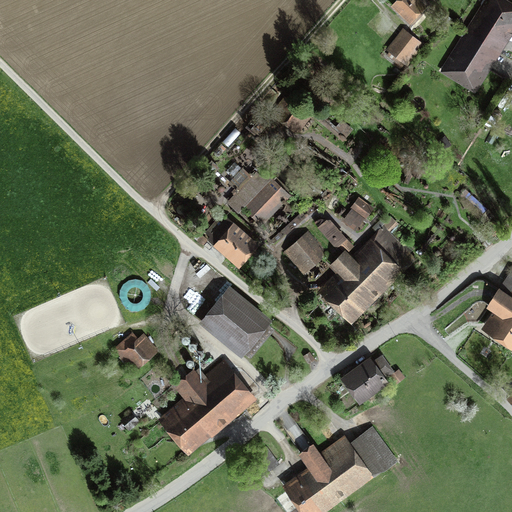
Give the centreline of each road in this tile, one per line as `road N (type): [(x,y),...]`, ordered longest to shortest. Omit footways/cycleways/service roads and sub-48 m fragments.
road 1 (track): [(0,66),(150,208),(343,0)]
road 2 (residential): [(136,511),(330,367)]
road 3 (residential): [(330,367),(150,208)]
road 4 (residential): [(411,318),(511,414)]
road 5 (residential): [(511,234),(411,318)]
